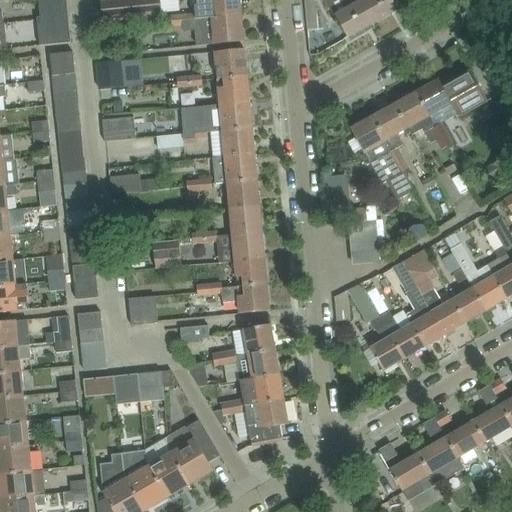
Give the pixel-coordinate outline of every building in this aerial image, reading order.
[(162,13),(160,0),(130,0),(101,3),(103,19),(162,13)] [(196,20),(241,15),(239,0),(196,0),(197,6),(195,6),(196,15),(196,20)] [(345,41),(340,31),(326,39),(325,35),(325,29),(318,30),(314,0),(304,0),(308,31),(310,55),(320,54),(345,41)] [(374,25),(361,2),(360,0),(326,0),(348,39),(374,25)] [(366,0),(362,2),(361,2),(374,25),(400,11),(393,0),(366,0)] [(68,16),(67,2),(40,5),(41,17),(37,17),(37,19),(68,16)] [(197,47),(244,42),(241,15),(196,20),(196,15),(184,16),(184,26),(183,26),(184,32),(195,31),(197,47)] [(70,28),(68,16),(37,19),(38,32),(70,28)] [(184,26),(184,16),(171,17),(172,27),(183,26),(184,26)] [(71,43),(70,28),(38,32),(40,47),(71,43)] [(216,53),(218,79),(247,77),(245,50),(216,53)] [(74,53),(52,55),(52,59),(54,76),(76,74),(74,57),(74,53)] [(189,70),(188,56),(152,59),(153,73),(189,70)] [(121,62),(97,64),(100,90),(124,88),(121,62)] [(443,88),(439,81),(417,93),(436,127),(430,130),(436,140),(447,135),(441,124),(458,115),(459,118),(488,102),(471,72),(443,88)] [(78,91),(76,74),(54,76),(56,93),(78,91)] [(189,77),(190,87),(203,86),(202,76),(189,77)] [(190,87),(189,77),(177,78),(178,88),(190,87)] [(250,103),(247,77),(218,79),(221,105),(250,103)] [(29,93),(45,92),(44,81),(28,83),(29,93)] [(56,93),(57,106),(79,104),(78,91),(56,93)] [(448,147),(452,145),(447,135),(436,140),(430,130),(436,127),(417,93),(395,105),(408,129),(412,136),(423,130),(431,144),(436,141),(441,151),(448,147)] [(221,105),(222,116),(223,132),(252,129),(250,103),(221,105)] [(81,119),(79,104),(57,106),(59,121),(81,119)] [(395,105),(373,117),(387,141),(393,152),(388,154),(393,165),(404,158),(399,149),(404,146),(397,135),(408,129),(395,105)] [(373,117),(351,130),(355,137),(362,149),(370,164),(381,184),(391,178),(399,174),(393,165),(388,154),(392,152),(386,141),(373,117)] [(104,121),(106,141),(106,143),(136,140),(134,118),(104,121)] [(60,134),(82,132),(81,119),(59,121),(60,134)] [(32,123),(33,133),(49,131),(48,121),(32,123)] [(194,129),(195,139),(198,139),(208,138),(207,128),(194,129)] [(195,139),(194,129),(183,130),(183,136),(184,140),(195,139)] [(223,132),(210,133),(213,159),(255,155),(252,129),(223,132)] [(49,131),(33,133),(34,143),(50,141),(49,131)] [(60,134),(62,148),(83,146),(82,132),(60,134)] [(85,159),(83,146),(62,148),(63,160),(85,159)] [(457,164),(448,147),(441,151),(436,154),(445,171),(457,164)] [(255,155),(213,159),(215,185),(228,184),(257,181),(255,155)] [(405,172),(410,169),(404,158),(393,165),(399,174),(391,178),(403,199),(416,192),(405,172)] [(86,172),(85,159),(63,160),(64,174),(86,172)] [(38,172),(39,183),(55,181),(54,170),(38,172)] [(88,185),(86,172),(64,174),(66,187),(88,185)] [(433,174),(422,180),(426,188),(438,182),(433,174)] [(142,176),(112,179),(114,195),(143,192),(142,176)] [(212,180),(199,181),(200,191),(213,190),(212,180)] [(55,181),(39,183),(40,193),(56,191),(55,181)] [(199,181),(188,182),(187,182),(188,192),(200,191),(199,181)] [(228,184),(231,209),(260,207),(257,181),(228,184)] [(0,186),(0,212),(8,211),(10,211),(8,198),(19,197),(18,185),(7,186),(0,186)] [(66,187),(67,201),(89,199),(88,185),(66,187)] [(91,213),(89,199),(67,201),(69,215),(91,213)] [(231,209),(233,236),(262,233),(260,207),(231,209)] [(8,211),(0,212),(0,237),(13,236),(11,223),(10,211),(8,211)] [(92,226),(91,213),(69,215),(70,228),(92,226)] [(501,217),(491,223),(496,232),(511,260),(511,236),(511,235),(501,217)] [(44,232),(60,231),(59,220),(43,222),(44,232)] [(350,224),(351,238),(377,236),(375,222),(350,224)] [(93,239),(92,226),(70,228),(71,241),(93,239)] [(45,242),(61,241),(60,231),(44,232),(45,242)] [(216,232),(204,233),(205,243),(217,242),(216,232)] [(487,267),(506,300),(511,296),(511,260),(496,232),(488,236),(501,259),(487,267)] [(193,244),(205,243),(204,233),(192,234),(193,244)] [(265,259),(262,233),(233,236),(236,261),(265,259)] [(0,262),(15,261),(13,236),(0,237),(0,262)] [(377,236),(351,238),(353,252),(378,249),(377,236)] [(95,251),(93,239),(71,241),(73,254),(95,251)] [(179,241),(153,243),(155,269),(181,267),(179,241)] [(463,245),(451,251),(460,265),(462,270),(468,281),(473,289),(486,312),(506,300),(487,267),(479,272),(463,245)] [(378,249),(353,252),(354,266),(379,263),(378,249)] [(96,264),(95,251),(73,254),(74,266),(96,264)] [(64,266),(63,255),(47,257),(48,268),(64,266)] [(236,261),(238,287),(267,285),(265,259),(236,261)] [(0,287),(18,286),(15,261),(0,262),(0,287)] [(75,280),(97,277),(96,264),(74,266),(75,280)] [(48,272),(50,282),(66,280),(64,270),(48,272)] [(462,270),(454,274),(460,286),(468,281),(462,270)] [(446,335),(465,324),(452,302),(444,307),(434,290),(435,289),(430,280),(427,275),(415,283),(446,335)] [(99,296),(97,277),(75,280),(77,298),(99,296)] [(412,278),(402,284),(408,295),(407,296),(415,310),(407,315),(413,326),(425,347),(446,335),(415,283),(412,278)] [(51,292),(67,291),(66,280),(50,282),(51,292)] [(241,314),(270,311),(267,285),(238,287),(222,289),(222,284),(210,285),(210,295),(222,294),(223,303),(240,302),(241,314)] [(18,286),(0,287),(0,313),(30,310),(28,285),(18,286)] [(210,295),(210,285),(197,286),(198,296),(210,295)] [(348,291),(351,295),(368,325),(372,323),(381,318),(376,309),(361,285),(356,287),(348,291)] [(473,290),(452,302),(465,324),(486,312),(473,290)] [(131,326),(158,324),(156,297),(129,299),(131,326)] [(391,312),(381,318),(386,328),(392,337),(402,332),(396,322),(393,317),(391,312)] [(79,315),(81,331),(103,329),(101,313),(79,315)] [(392,338),(386,328),(381,318),(372,323),(383,342),(371,349),(384,371),(405,359),(392,338)] [(0,349),(19,348),(16,322),(0,323),(0,349)] [(244,330),(249,355),(275,351),(271,325),(244,330)] [(210,339),(208,326),(181,329),(182,342),(210,339)] [(413,326),(392,338),(405,359),(425,347),(413,326)] [(82,344),(105,342),(103,329),(81,331),(82,344)] [(55,334),(56,344),(72,342),(71,332),(55,334)] [(57,353),(73,352),(72,342),(56,344),(57,353)] [(82,344),(83,357),(106,355),(105,342),(82,344)] [(0,374),(22,372),(21,361),(31,359),(30,346),(19,348),(0,349),(0,374)] [(236,351),(224,353),(226,365),(237,363),(240,382),(280,375),(275,351),(249,355),(237,357),(236,351)] [(215,367),(226,365),(224,353),(213,355),(215,367)] [(85,371),(107,368),(106,355),(83,357),(85,371)] [(188,370),(199,387),(209,385),(205,363),(186,366),(188,370)] [(172,371),(161,372),(163,389),(173,388),(172,371)] [(22,372),(0,374),(0,399),(24,397),(22,372)] [(163,389),(161,372),(138,375),(141,403),(164,401),(163,389)] [(127,376),(114,377),(116,393),(117,406),(127,405),(141,403),(138,375),(127,376)] [(284,400),(280,375),(240,382),(243,401),(244,401),(246,407),(284,400)] [(108,378),(104,378),(106,394),(116,393),(114,377),(108,378)] [(501,380),(490,386),(495,395),(506,389),(501,380)] [(77,381),(60,383),(61,393),(78,391),(77,381)] [(490,412),(474,422),(486,442),(511,427),(511,423),(501,406),(495,395),(490,386),(479,393),(490,412)] [(79,401),(78,391),(61,393),(62,403),(79,401)] [(0,424),(27,422),(24,397),(0,399),(0,424)] [(511,399),(501,406),(511,423),(511,399)] [(243,401),(233,403),(235,414),(240,439),(251,437),(253,447),(283,442),(282,435),(281,426),(289,425),(284,400),(246,407),(244,401),(243,401)] [(231,415),(235,414),(233,403),(221,405),(223,411),(224,417),(231,415)] [(446,412),(435,418),(440,427),(451,421),(446,412)] [(464,469),(446,438),(440,428),(440,427),(435,418),(423,425),(434,445),(419,454),(436,486),(464,469)] [(172,454),(190,486),(213,472),(208,464),(221,457),(200,421),(187,429),(194,441),(172,454)] [(27,422),(0,424),(0,449),(30,447),(27,422)] [(474,422),(446,438),(464,469),(465,469),(459,458),(486,442),(474,422)] [(67,443),(83,441),(82,431),(66,432),(67,443)] [(164,441),(146,451),(147,463),(149,467),(168,499),(190,486),(172,454),(170,450),(169,444),(168,438),(164,441)] [(83,441),(67,443),(68,453),(84,451),(83,441)] [(408,502),(436,486),(419,454),(402,464),(391,444),(379,451),(408,502)] [(30,447),(0,449),(0,474),(32,471),(30,447)] [(146,451),(122,454),(125,476),(127,480),(145,511),(168,499),(149,467),(147,463),(146,451)] [(115,469),(101,471),(104,494),(107,499),(112,508),(114,511),(145,511),(127,480),(125,476),(122,454),(114,455),(115,463),(115,469)] [(32,471),(0,474),(0,491),(1,500),(35,496),(32,471)] [(87,480),(71,482),(72,492),(88,490),(87,480)] [(72,492),(63,493),(64,493),(65,504),(76,502),(89,501),(88,490),(72,492)] [(35,496),(1,500),(2,508),(0,508),(0,511),(36,511),(36,507),(47,506),(46,495),(35,496)]
